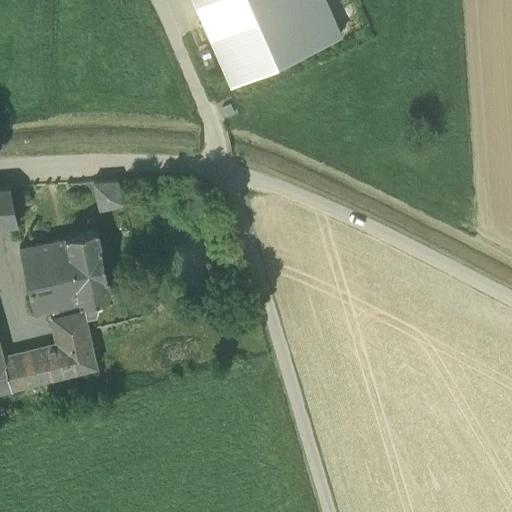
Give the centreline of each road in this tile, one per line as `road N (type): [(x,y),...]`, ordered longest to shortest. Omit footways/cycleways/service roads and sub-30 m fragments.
road 1 (unclassified): [(225,167),(329,511)]
road 2 (unclassified): [(511,299),(225,167)]
road 3 (unclassified): [(225,167),(61,162),(0,170)]
road 4 (unclassified): [(225,167),(157,0)]
